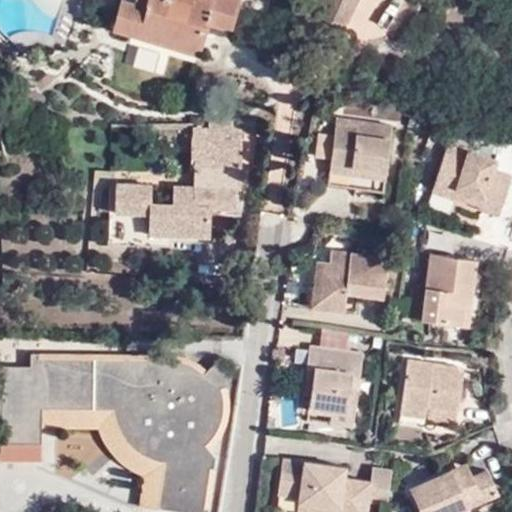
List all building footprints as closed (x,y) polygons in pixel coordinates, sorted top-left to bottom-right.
[(169,35),(166,44),(198,54),(206,23),(229,30),(238,0),(211,0),(212,0),(210,0),(122,0),(114,29),(141,37),(143,27),(169,35)] [(359,0),(326,0),(318,18),(345,31),(359,0)] [(141,37),(166,44),(169,35),(143,27),(141,37)] [(386,180),(392,127),(336,120),(334,135),(318,133),(315,157),(331,159),(328,186),(384,194),(386,180)] [(216,188),(217,178),(239,179),(241,123),(211,123),(211,130),(195,130),(195,140),(193,140),(192,171),(195,171),(195,186),(216,188)] [(87,146),(67,129),(67,146),(87,146)] [(497,161),(448,144),(432,192),(454,200),(455,198),(480,206),(478,209),(498,216),(511,176),(494,171),(497,161)] [(239,189),(239,179),(217,178),(216,188),(239,189)] [(323,263),(317,309),(344,312),(346,294),(359,296),(382,299),(388,258),(332,251),(330,264),(323,263)] [(451,273),(453,258),(430,255),(420,321),(462,326),(465,308),(467,292),(472,293),(474,276),(451,273)] [(477,261),(453,258),(451,273),(474,276),(477,261)] [(311,308),(317,309),(323,263),(317,263),(311,308)] [(346,294),(344,312),(357,314),(359,296),(346,294)] [(346,346),(348,330),(321,328),(319,344),(346,346)] [(348,412),(351,389),(352,380),(359,381),(363,354),(310,347),(307,366),(315,367),(311,396),(309,406),(332,409),(348,412)] [(197,363),(192,359),(185,357),(177,355),(168,355),(39,354),(31,353),(30,366),(0,365),(0,444),(41,445),(41,409),(113,411),(114,417),(116,422),(119,430),(121,434),(125,440),(130,444),(132,448),(137,451),(144,456),(149,459),(153,460),(159,462),(165,463),(157,510),(169,511),(208,511),(209,508),(210,508),(216,470),(214,470),(217,457),(211,451),(214,445),(220,439),(224,431),(227,423),(229,413),(230,404),(229,396),(228,386),(231,385),(230,379),(224,368),(217,362),(207,371),(202,366),(197,363)] [(432,369),(433,364),(407,361),(401,409),(427,413),(428,408),(458,413),(463,373),(458,372),(432,369)] [(433,364),(432,369),(458,372),(458,367),(433,364)] [(315,367),(307,366),(304,394),(311,396),(315,367)] [(359,390),(351,389),(348,412),(332,409),(330,425),(354,428),(359,390)] [(456,427),(458,413),(428,408),(427,413),(425,420),(425,422),(456,427)] [(427,413),(401,409),(400,416),(425,420),(427,413)] [(301,477),(302,463),(282,460),(280,474),(301,477)] [(346,469),(302,463),(301,477),(280,474),(276,507),(316,511),(368,511),(372,484),(345,480),(346,469)] [(466,465),(452,471),(456,479),(470,472),(466,465)] [(456,479),(452,471),(410,490),(419,511),(459,511),(499,494),(488,471),(473,478),(470,472),(456,479)]
